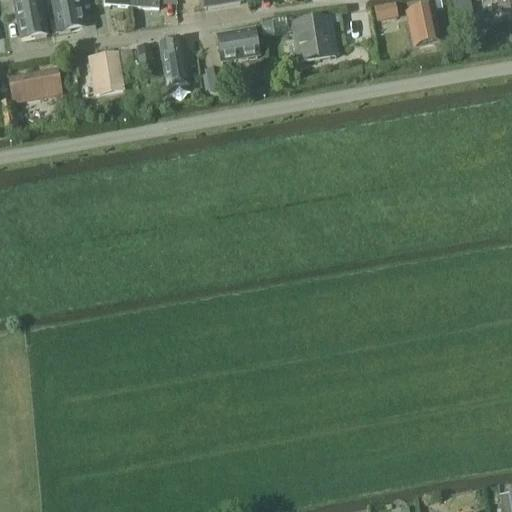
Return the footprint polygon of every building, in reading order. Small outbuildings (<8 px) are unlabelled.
[(51,0),(50,0),(57,39),(85,33),(78,0),(51,0)] [(128,11),(129,0),(103,0),(103,9),(128,11)] [(129,0),(128,11),(158,13),(159,0),(129,0)] [(202,0),(204,13),(241,6),(239,0),(202,0)] [(468,0),(450,0),(454,20),(471,17),(468,0)] [(511,0),(496,0),(499,18),(511,15),(511,0)] [(48,40),(41,1),(13,5),(20,45),(48,40)] [(377,26),(398,21),(395,7),(374,11),(377,26)] [(405,16),(413,52),(442,45),(434,9),(405,16)] [(298,66),(336,61),(330,22),(292,28),(298,66)] [(221,67),(258,60),(253,35),(217,41),(221,67)] [(158,47),(166,93),(191,89),(184,43),(158,47)] [(154,70),(150,49),(135,51),(139,73),(154,70)] [(117,57),(88,62),(94,100),(124,95),(122,76),(118,57),(117,57)] [(67,83),(77,81),(74,62),(64,64),(67,83)] [(11,103),(60,95),(57,74),(8,82),(11,103)] [(210,100),(224,98),(219,75),(206,78),(210,100)] [(129,110),(134,112),(137,109),(137,104),(132,102),(129,105),(129,110)] [(0,133),(0,135),(16,132),(12,107),(0,108),(0,133)] [(511,511),(511,497),(499,501),(500,511),(511,511)]
